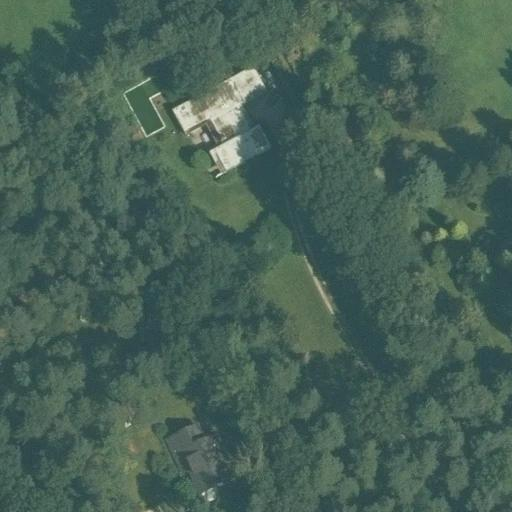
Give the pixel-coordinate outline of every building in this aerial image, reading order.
[(253,70),(171,114),(185,140),(205,129),(217,152),(211,155),(221,175),(269,149),(258,129),(253,132),(241,110),(266,96),(253,70)] [(154,90),(136,96),(151,138),(169,132),(154,90)] [(132,127),(120,133),(127,146),(139,140),(132,127)] [(304,137),(288,145),(305,176),(321,167),(304,137)] [(132,401),(116,409),(123,423),(139,414),(132,401)] [(199,428),(169,440),(184,474),(193,471),(203,494),(201,494),(202,495),(219,488),(219,490),(224,488),(223,486),(235,481),(235,480),(233,480),(223,457),(227,456),(219,437),(205,443),(199,428)]
